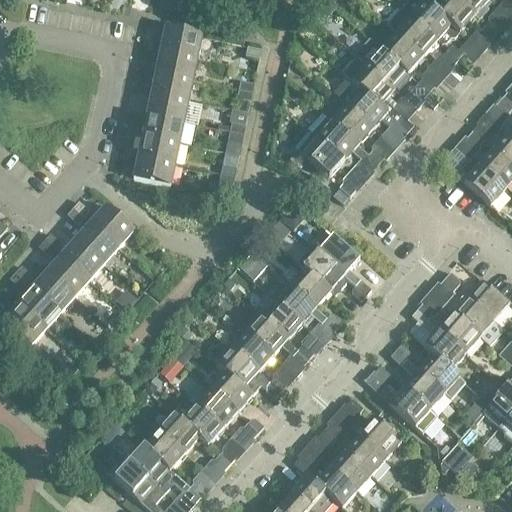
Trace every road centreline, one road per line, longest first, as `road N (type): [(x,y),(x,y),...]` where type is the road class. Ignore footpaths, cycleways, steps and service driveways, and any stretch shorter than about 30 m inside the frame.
road 1 (residential): [(221,511),(464,233)]
road 2 (unclassified): [(81,168),(118,59),(104,47),(0,30)]
road 3 (residential): [(464,233),(410,182),(511,64)]
road 4 (unclassified): [(208,259),(167,241),(81,168)]
